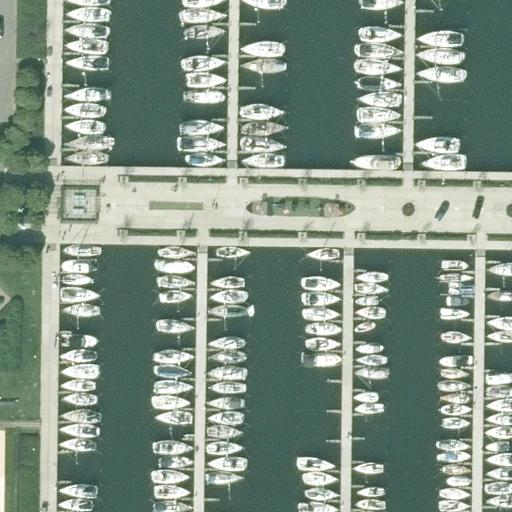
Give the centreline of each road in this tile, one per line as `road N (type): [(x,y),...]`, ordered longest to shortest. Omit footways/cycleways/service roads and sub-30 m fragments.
road 1 (unknown): [(0,175),(137,187),(491,191)]
road 2 (unknown): [(0,227),(490,219)]
